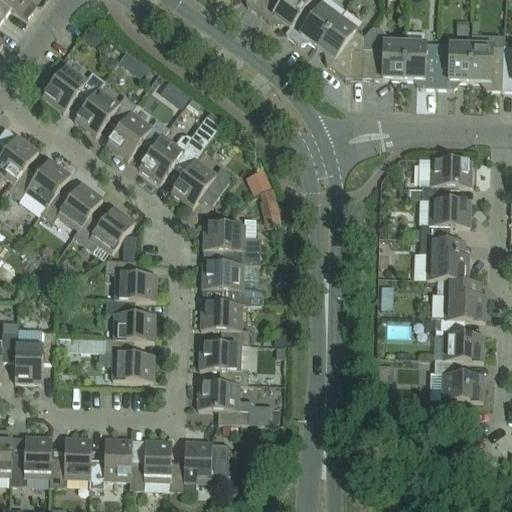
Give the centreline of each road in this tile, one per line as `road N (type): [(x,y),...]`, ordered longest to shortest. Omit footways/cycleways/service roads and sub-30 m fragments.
road 1 (residential): [(0,407),(38,408),(49,421),(161,428),(174,383),(178,258),(159,209),(0,97)]
road 2 (residential): [(120,0),(263,107),(299,153)]
road 3 (residential): [(322,144),(283,83),(170,0)]
road 4 (residential): [(326,333),(336,200),(322,144)]
road 5 (residential): [(322,144),(511,135)]
road 6 (residential): [(299,153),(326,333)]
road 7 (residential): [(319,511),(326,333)]
